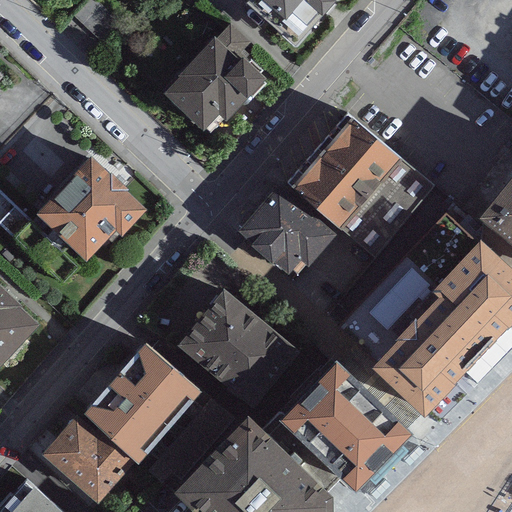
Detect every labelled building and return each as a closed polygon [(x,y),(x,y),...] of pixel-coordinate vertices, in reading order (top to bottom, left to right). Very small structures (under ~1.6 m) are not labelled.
[(341,0),(252,0),(245,8),(295,52),(341,0)] [(251,45),(230,25),(177,80),(179,82),(163,98),(202,136),(218,120),(225,126),(266,84),(259,78),(263,73),(243,53),(251,45)] [(433,188),(347,117),(288,188),(292,192),(290,194),(341,235),(342,233),(374,259),(433,188)] [(146,214),(91,161),(36,218),(85,266),(115,235),(121,241),(146,214)] [(511,183),(479,225),(511,250),(511,183)] [(337,239),(278,188),(238,234),(252,247),(250,249),(271,268),(273,265),(288,279),(301,264),(308,271),(337,239)] [(0,195),(0,227),(14,240),(31,223),(0,195)] [(511,329),(511,274),(480,245),(435,294),(442,301),(372,375),(424,424),(511,329)] [(22,310),(0,288),(0,370),(39,329),(21,312),(22,310)] [(300,353),(222,292),(176,351),(254,412),(300,353)] [(200,399),(144,349),(81,421),(129,462),(138,470),(200,399)] [(327,362),(260,433),(325,495),(338,482),(355,498),(410,439),(327,362)] [(93,504),(129,462),(81,421),(77,418),(41,460),(93,504)] [(260,433),(248,424),(172,501),(184,511),(333,511),(332,500),(325,495),(260,433)] [(0,511),(51,511),(22,487),(0,511)]
